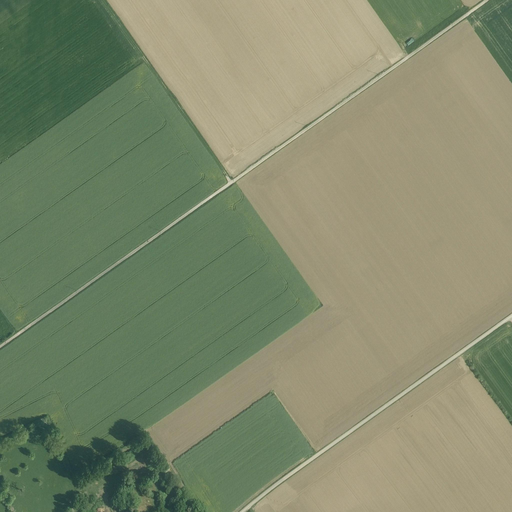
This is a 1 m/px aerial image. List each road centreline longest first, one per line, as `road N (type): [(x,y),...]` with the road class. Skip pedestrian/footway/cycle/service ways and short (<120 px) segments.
road 1 (unclassified): [(0,346),(487,0)]
road 2 (unclassified): [(511,315),(242,511)]
road 3 (track): [(103,0),(231,181)]
